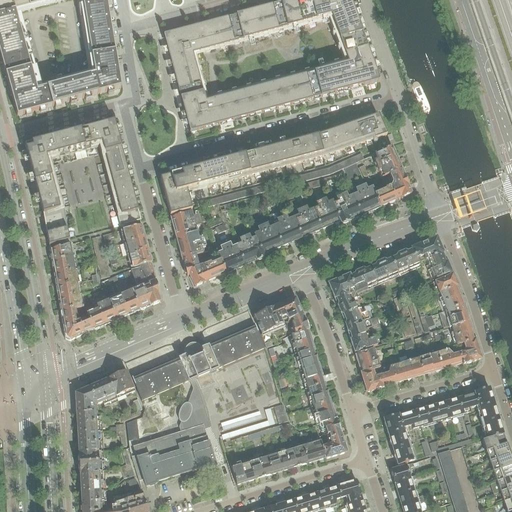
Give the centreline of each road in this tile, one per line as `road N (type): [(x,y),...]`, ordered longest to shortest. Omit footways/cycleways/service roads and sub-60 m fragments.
road 1 (residential): [(139,167),(400,97)]
road 2 (secondary): [(41,385),(0,142)]
road 3 (residential): [(366,460),(202,511)]
road 4 (residential): [(440,215),(493,370)]
road 5 (residential): [(181,324),(139,167)]
road 6 (tertiary): [(181,324),(41,385)]
road 7 (tertiary): [(440,215),(299,271)]
road 8 (residential): [(299,271),(353,412)]
road 9 (secondary): [(0,247),(23,394)]
road 10 (residential): [(353,412),(493,370)]
road 11 (tertiary): [(299,271),(181,324)]
road 12 (secondary): [(49,511),(41,385)]
road 13 (residential): [(440,215),(400,97)]
